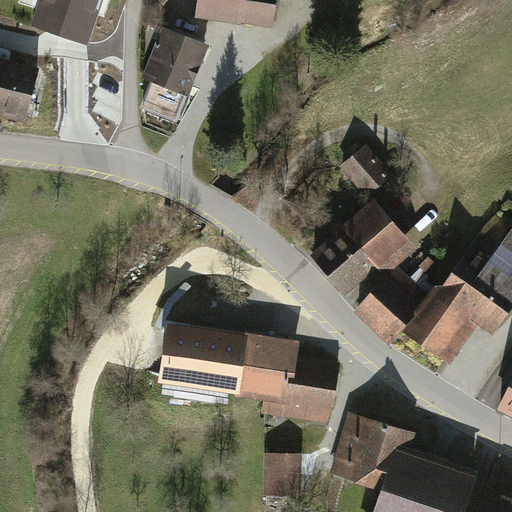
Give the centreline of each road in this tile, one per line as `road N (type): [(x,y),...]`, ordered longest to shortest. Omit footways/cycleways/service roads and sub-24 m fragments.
road 1 (unclassified): [(130,164),(196,191),(235,218),(403,372),(511,437)]
road 2 (track): [(310,285),(234,267),(187,268),(143,304),(90,371),(78,445),(88,511)]
road 3 (residential): [(139,0),(130,164)]
road 4 (unclassified): [(0,146),(130,164)]
